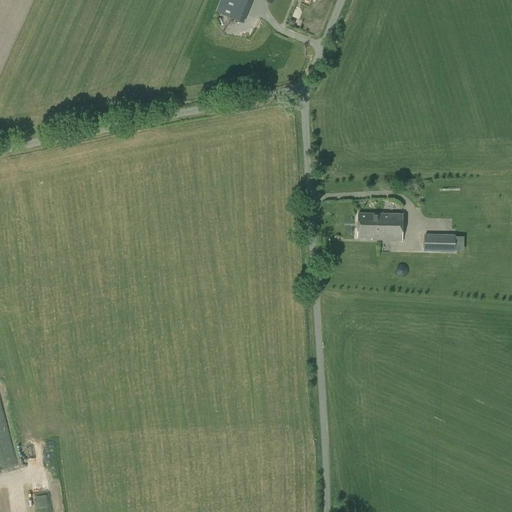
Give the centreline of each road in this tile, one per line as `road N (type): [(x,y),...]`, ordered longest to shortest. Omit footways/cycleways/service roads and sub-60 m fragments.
road 1 (unclassified): [(320,511),(304,90)]
road 2 (unclassified): [(0,149),(304,90)]
